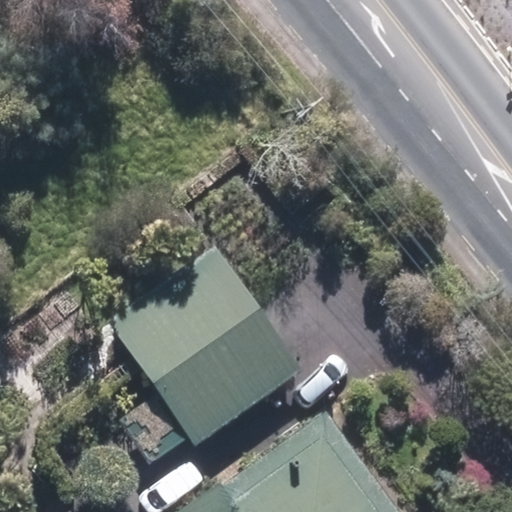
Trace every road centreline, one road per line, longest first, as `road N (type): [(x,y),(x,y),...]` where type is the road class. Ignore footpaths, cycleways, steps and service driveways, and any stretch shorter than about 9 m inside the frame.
road 1 (secondary): [(511,228),(326,0)]
road 2 (track): [(496,511),(355,329)]
